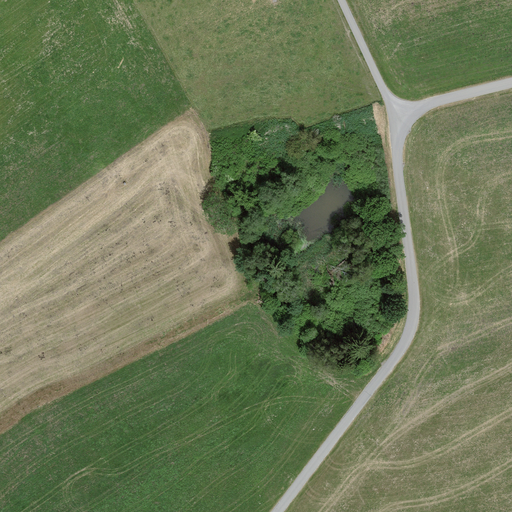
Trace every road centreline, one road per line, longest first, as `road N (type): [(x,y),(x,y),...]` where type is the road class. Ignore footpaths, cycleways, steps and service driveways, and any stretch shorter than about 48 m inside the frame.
road 1 (unclassified): [(276,511),(410,327),(395,143),(401,119)]
road 2 (unclassified): [(401,119),(341,0)]
